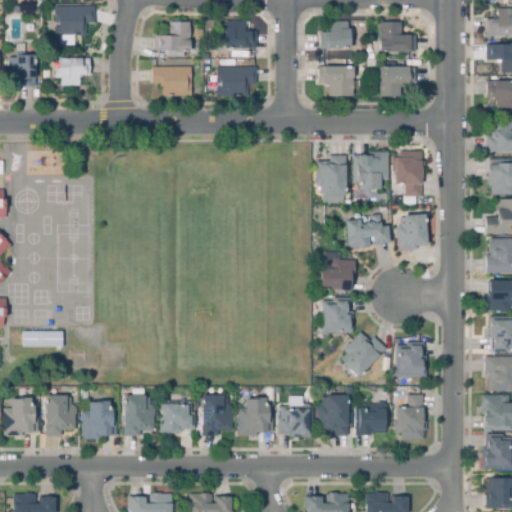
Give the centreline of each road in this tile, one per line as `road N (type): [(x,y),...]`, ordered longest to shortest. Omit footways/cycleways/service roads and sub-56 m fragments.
road 1 (residential): [(453,0),(453,511)]
road 2 (residential): [(0,469),(453,471)]
road 3 (residential): [(453,127),(0,125)]
road 4 (residential): [(129,127),(122,71),(137,0)]
road 5 (residential): [(290,127),(290,0)]
